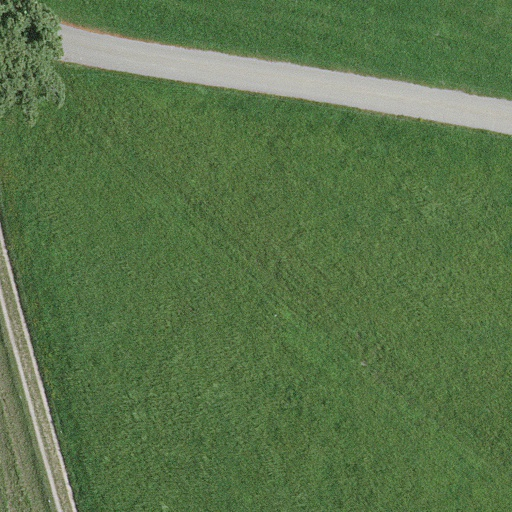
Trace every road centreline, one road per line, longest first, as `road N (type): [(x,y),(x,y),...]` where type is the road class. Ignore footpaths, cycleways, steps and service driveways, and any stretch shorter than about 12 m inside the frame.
road 1 (unclassified): [(511,121),(103,48),(0,21)]
road 2 (track): [(69,511),(0,255)]
